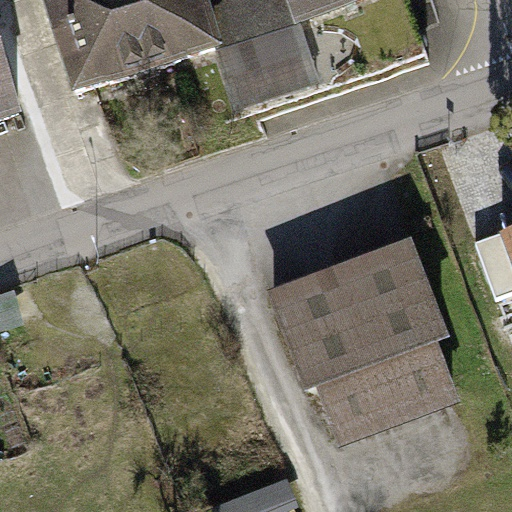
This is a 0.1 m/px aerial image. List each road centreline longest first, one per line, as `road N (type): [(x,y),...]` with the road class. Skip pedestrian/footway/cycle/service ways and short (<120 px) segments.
road 1 (residential): [(0,263),(511,84)]
road 2 (unknown): [(103,227),(22,0)]
